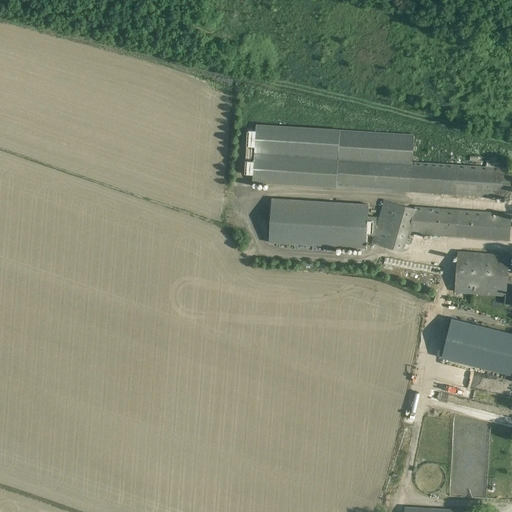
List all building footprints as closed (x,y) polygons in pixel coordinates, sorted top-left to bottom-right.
[(256,125),(253,181),(336,186),(511,197),(511,168),(412,163),(413,135),(340,131),(340,129),(256,125)] [(272,197),(269,242),(365,248),(368,203),(272,197)] [(415,209),(384,200),(372,242),(403,251),(407,236),(413,236),(414,233),(457,236),(509,240),(511,214),(459,211),(415,207),(415,209)] [(504,304),(505,304),(506,287),(508,256),(458,252),(456,291),(505,295),(504,304)] [(511,333),(452,318),(442,358),(511,374),(511,333)]
